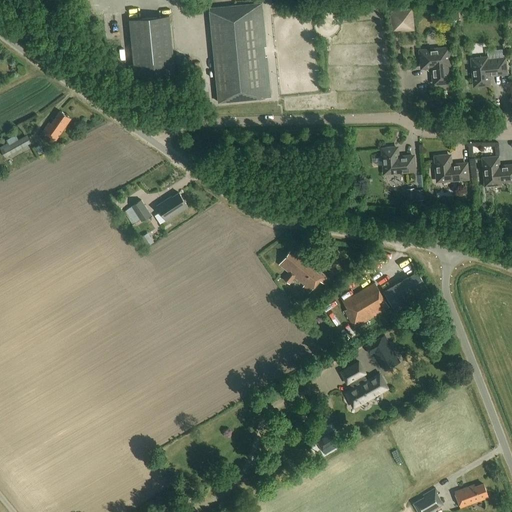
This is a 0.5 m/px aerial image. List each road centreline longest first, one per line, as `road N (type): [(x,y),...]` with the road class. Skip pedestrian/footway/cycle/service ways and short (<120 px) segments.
road 1 (residential): [(511,136),(424,134),(390,118),(186,123),(158,145)]
road 2 (unclassified): [(448,252),(272,220),(158,145)]
road 3 (unclassified): [(511,468),(447,300),(448,252)]
road 4 (unclassified): [(158,145),(0,34)]
